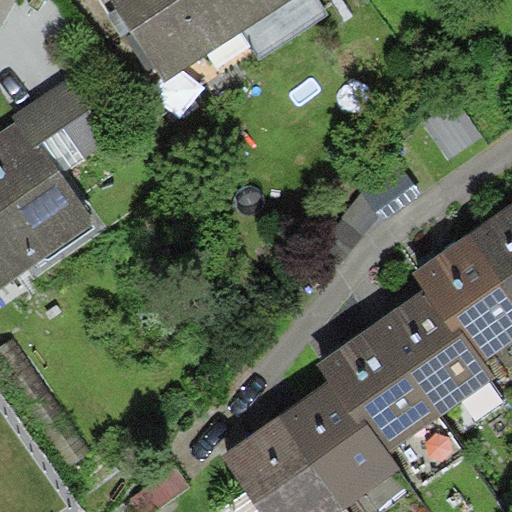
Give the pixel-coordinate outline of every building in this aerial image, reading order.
[(122,0),(161,55),(194,33),(209,54),(244,31),(253,45),(319,0),(122,0)] [(38,90),(70,132),(76,140),(103,119),(65,69),(38,90)] [(463,86),(435,102),(453,134),(481,118),(463,86)] [(21,117),(46,150),(70,132),(38,90),(14,108),(21,117)] [(46,150),(21,117),(0,133),(0,251),(78,191),(46,150)] [(410,158),(389,136),(327,217),(347,235),(378,200),(372,193),(410,158)] [(511,188),(467,220),(511,283),(511,188)] [(511,313),(511,283),(467,220),(416,257),(429,274),(476,340),(511,313)] [(374,313),(432,395),(487,356),(476,340),(429,274),(374,313)] [(432,395),(374,313),(320,350),(332,366),(379,432),(432,395)] [(276,406),(336,488),(391,449),(379,432),(332,366),(276,406)] [(302,511),(336,488),(276,406),(224,443),(272,511),(302,511)]
